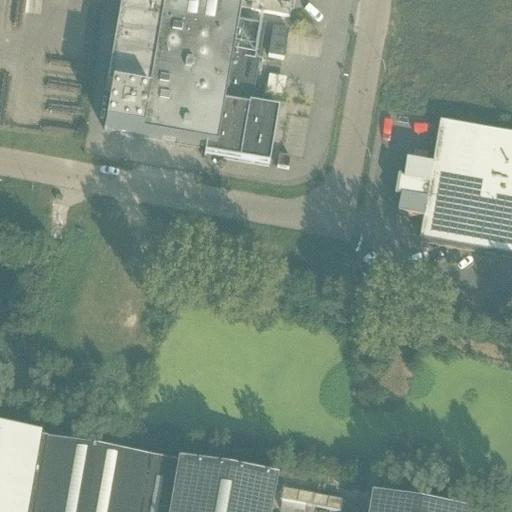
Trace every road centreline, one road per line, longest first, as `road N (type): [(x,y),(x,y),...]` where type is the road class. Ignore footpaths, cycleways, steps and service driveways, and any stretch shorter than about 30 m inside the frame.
road 1 (unclassified): [(375,0),(346,177),(327,206),(291,216),(0,163)]
road 2 (unknown): [(78,0),(58,29),(28,43),(27,116)]
